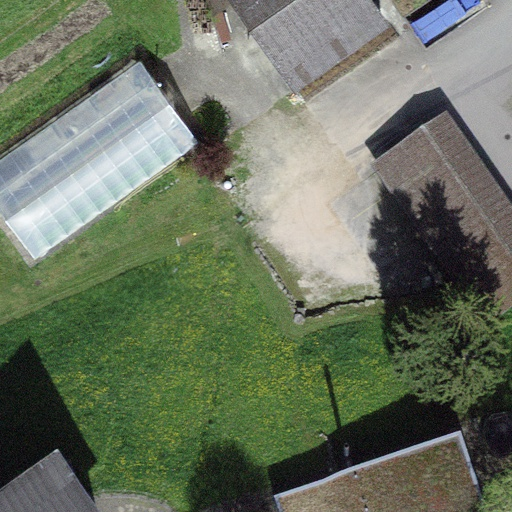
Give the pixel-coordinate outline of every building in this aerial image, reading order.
[(231,0),(293,88),(391,19),(377,0),(231,0)] [(140,56),(0,152),(0,210),(33,259),(200,140),(140,56)] [(511,308),(511,207),(447,114),(371,167),(483,328),(511,308)] [(271,501),(274,511),(486,511),(460,436),(271,501)] [(0,511),(90,511),(58,465),(0,503),(0,511)]
